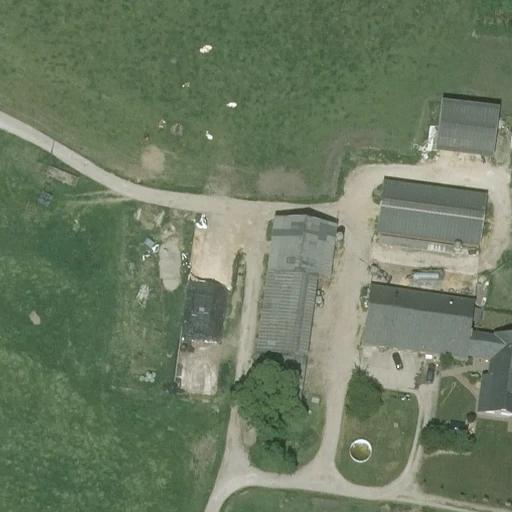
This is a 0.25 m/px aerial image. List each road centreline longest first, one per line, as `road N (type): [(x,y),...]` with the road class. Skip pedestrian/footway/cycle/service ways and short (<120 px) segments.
road 1 (track): [(511,511),(376,496)]
road 2 (track): [(113,187),(0,114)]
